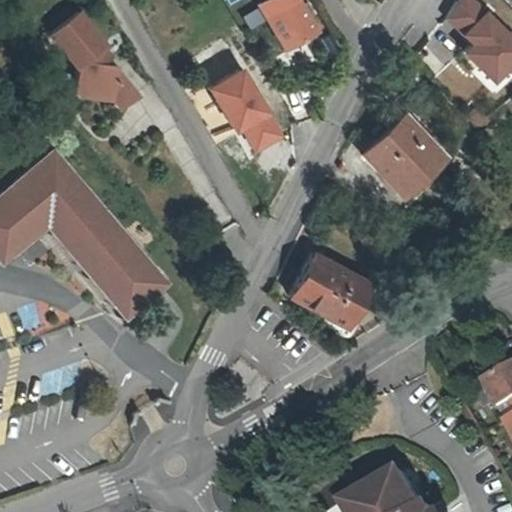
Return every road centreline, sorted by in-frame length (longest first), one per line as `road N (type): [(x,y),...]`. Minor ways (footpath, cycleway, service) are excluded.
road 1 (residential): [(181,442),(211,358),(364,61),(405,0)]
road 2 (residential): [(198,457),(392,337)]
road 3 (residential): [(485,511),(392,337)]
road 4 (residential): [(392,337),(511,267)]
